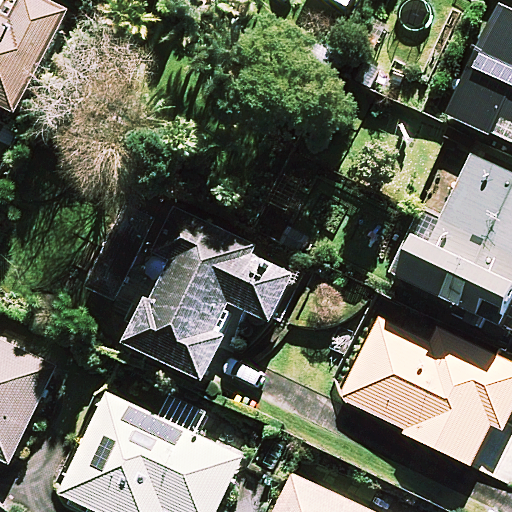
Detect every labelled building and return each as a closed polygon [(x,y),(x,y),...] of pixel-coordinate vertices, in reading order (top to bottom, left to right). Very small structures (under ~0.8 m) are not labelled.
[(28,0),(16,25),(0,16),(0,107),(23,119),(75,16),(42,0),(28,0)] [(511,13),(499,8),(449,117),(511,145),(511,13)] [(511,176),(459,152),(398,281),(484,321),(491,306),(511,316),(511,176)] [(304,270),(187,216),(127,347),(212,387),(245,314),(277,329),(304,270)] [(157,232),(129,218),(92,291),(119,305),(157,232)] [(434,345),(385,319),(343,400),(476,469),(497,428),(507,433),(511,423),(511,366),(441,330),(434,345)] [(63,369),(0,338),(0,460),(15,468),(63,369)] [(224,511),(248,461),(108,398),(63,498),(94,511),(224,511)] [(362,511),(295,480),(279,511),(362,511)]
